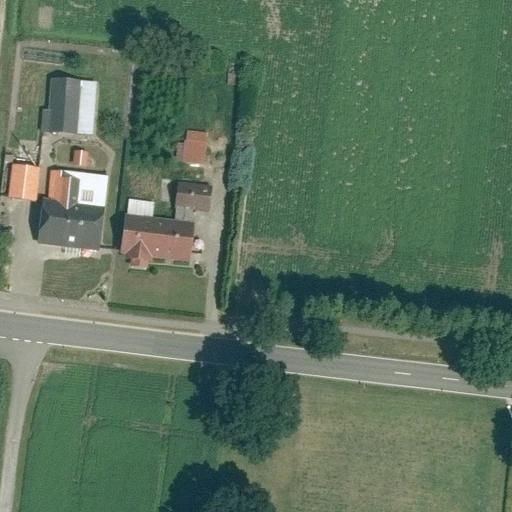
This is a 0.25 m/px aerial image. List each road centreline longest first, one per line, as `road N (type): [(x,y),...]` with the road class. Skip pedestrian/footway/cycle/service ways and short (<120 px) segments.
road 1 (secondary): [(0,326),(511,388)]
road 2 (track): [(24,329),(2,511)]
